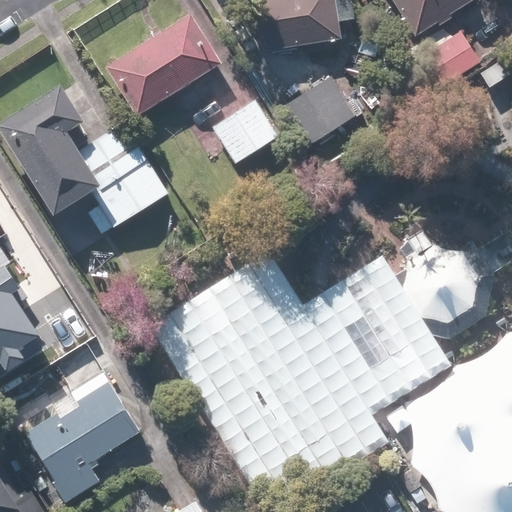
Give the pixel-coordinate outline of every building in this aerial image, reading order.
[(350,0),(253,0),(260,54),(335,45),(333,27),(354,25),(350,0)] [(383,0),(440,90),(478,67),(448,18),(475,0),(474,0),(383,0)] [(219,67),(187,15),(100,69),(132,121),(219,67)] [(356,118),(328,76),(279,109),(307,151),(356,118)] [(54,88),(0,123),(0,145),(49,222),(90,196),(97,206),(83,215),(98,239),(167,195),(121,124),(72,155),(60,137),(78,125),(54,88)] [(275,139),(250,102),(208,130),(233,167),(275,139)] [(302,305),(269,251),(149,323),(263,511),(267,511),(384,442),(368,415),(450,366),(384,256),(302,305)] [(0,364),(40,340),(0,273),(0,364)] [(443,499),(455,511),(511,511),(511,345),(475,366),(414,407),(428,457),(443,499)] [(77,406),(58,417),(50,404),(17,424),(65,505),(98,485),(85,464),(136,434),(101,375),(69,393),(77,406)] [(0,471),(0,511),(42,511),(27,484),(11,492),(0,471)] [(202,511),(195,500),(175,511),(202,511)]
